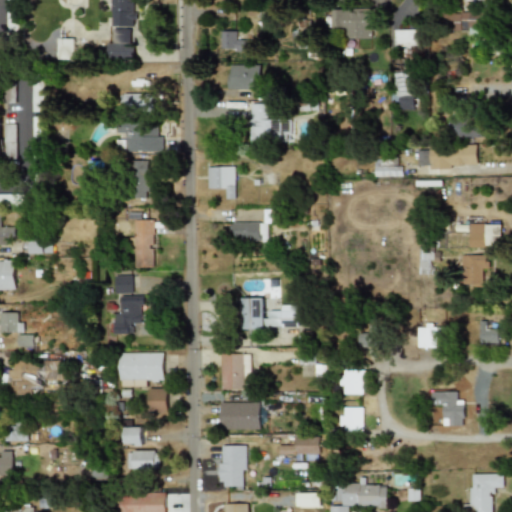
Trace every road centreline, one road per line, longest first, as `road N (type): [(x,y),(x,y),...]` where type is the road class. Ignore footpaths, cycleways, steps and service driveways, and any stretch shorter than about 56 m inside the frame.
road 1 (residential): [(193,511),(185,0)]
road 2 (residential): [(4,0),(6,59),(24,98),(22,186),(0,186)]
